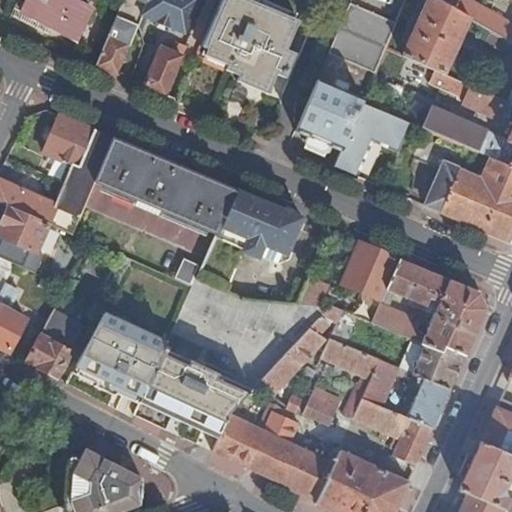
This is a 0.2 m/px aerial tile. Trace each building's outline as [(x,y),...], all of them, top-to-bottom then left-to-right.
[(79,40),(96,8),(80,0),(27,0),(22,11),(79,40)] [(126,0),(119,16),(141,25),(145,15),(187,32),(199,0),(126,0)] [(252,0),(222,0),(204,44),(232,56),(227,69),(255,80),(257,74),(272,80),(276,69),(285,74),(289,64),(280,60),(297,19),(252,0)] [(427,0),(404,54),(437,69),(445,72),(469,17),(441,0),(427,0)] [(511,0),(441,0),(469,17),(494,31),(511,41),(511,23),(472,0),(511,0)] [(351,3),(330,51),(343,57),(364,8),(351,3)] [(364,8),(343,57),(376,71),(387,46),(397,21),(376,12),(375,13),(364,8)] [(119,16),(98,65),(118,73),(131,44),(133,44),(141,25),(119,16)] [(511,52),(511,41),(494,31),(488,42),(505,52),(507,49),(511,52)] [(163,45),(145,85),(166,94),(188,45),(178,40),(173,50),(163,45)] [(511,113),(511,102),(509,101),(445,72),(437,69),(431,82),(467,97),(465,103),(501,119),(504,111),(511,113)] [(319,78),(296,130),(310,135),(332,83),(319,78)] [(310,135),(343,149),(363,101),(365,98),(332,83),(310,135)] [(343,149),(335,166),(358,176),(374,141),(400,151),(412,123),(363,101),(343,149)] [(491,158),(511,167),(511,132),(509,140),(505,138),(507,134),(499,130),(497,135),(482,128),(481,130),(433,107),(424,128),(491,158)] [(114,137),(60,115),(44,154),(73,166),(57,204),(0,179),(0,201),(9,205),(49,223),(74,234),(96,182),(114,137)] [(154,154),(114,137),(96,182),(218,233),(239,190),(154,154)] [(445,163),(428,205),(459,218),(511,240),(511,167),(491,158),(482,179),(445,163)] [(294,214),(239,190),(218,233),(202,266),(196,278),(226,290),(243,251),(258,258),(265,241),(288,252),(299,226),(294,214)] [(49,223),(9,205),(0,229),(0,235),(38,251),(49,223)] [(400,259),(361,242),(344,284),(383,301),(400,259)] [(16,263),(0,256),(0,273),(8,277),(16,263)] [(196,278),(202,266),(184,259),(176,280),(192,287),(196,278)] [(400,259),(383,301),(392,302),(397,294),(420,303),(418,308),(427,311),(432,299),(441,303),(436,314),(427,335),(419,332),(421,325),(412,321),(413,318),(381,304),(373,323),(426,345),(442,352),(445,347),(464,356),(466,357),(487,310),(482,294),(440,276),(400,259)] [(176,280),(133,260),(119,288),(178,317),(184,304),(192,287),(176,280)] [(310,276),(298,303),(322,305),(330,284),(310,276)] [(244,299),(226,290),(196,278),(192,287),(184,304),(246,330),(247,326),(259,331),(260,326),(273,332),(275,326),(287,332),(296,344),(332,306),(322,305),(298,303),(244,299)] [(432,299),(427,311),(436,314),(441,303),(432,299)] [(0,305),(0,346),(1,347),(10,352),(27,320),(0,305)] [(344,311),(332,306),(296,344),(262,381),(276,395),(326,339),(321,336),(332,322),(338,324),(344,311)] [(84,327),(53,309),(26,360),(50,373),(57,376),(84,327)] [(165,340),(144,331),(115,393),(136,404),(165,340)] [(323,358),(364,374),(372,378),(379,360),(331,341),(330,340),(323,358)] [(222,432),(230,414),(253,389),(180,355),(168,349),(170,346),(167,344),(144,395),(222,432)] [(456,374),(464,356),(445,347),(442,352),(426,345),(415,375),(421,377),(450,390),(456,374)] [(383,406),(400,369),(379,360),(372,378),(365,397),(383,406)] [(442,409),(450,390),(421,377),(419,383),(423,385),(408,416),(434,428),(442,409)] [(511,404),(501,400),(494,416),(482,443),(511,455),(511,404)] [(511,455),(482,443),(472,467),(461,491),(511,511),(511,501),(506,498),(504,491),(511,475),(511,474),(511,455)] [(76,511),(121,511),(141,504),(144,479),(87,449),(73,473),(72,499),(76,511)] [(511,511),(461,491),(453,510),(451,511),(511,511)]
